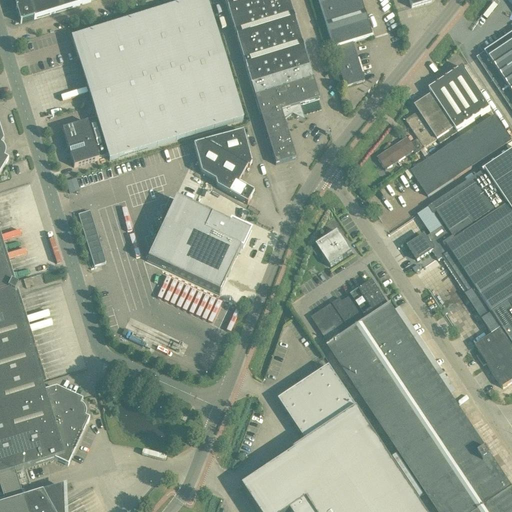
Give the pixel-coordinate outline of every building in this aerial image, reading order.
[(12,0),(20,25),(99,0),(12,0)] [(109,162),(243,121),(205,0),(200,0),(71,40),(97,123),(88,126),(87,124),(62,131),(74,169),(98,161),(98,159),(107,156),(109,162)] [(224,0),(227,10),(258,0),(224,0)] [(234,32),(292,14),(287,0),(258,0),(227,10),(234,32)] [(371,38),(359,0),(317,0),(344,88),(364,82),(352,44),(371,38)] [(408,0),(411,9),(431,3),(429,0),(408,0)] [(241,54),(299,36),(292,14),(234,32),(241,54)] [(511,34),(476,59),(511,112),(511,34)] [(248,76),(306,58),(299,36),(241,54),(248,76)] [(255,99),(313,81),(306,58),(248,76),(255,99)] [(417,140),(423,149),(437,140),(440,144),(456,133),(490,111),(465,73),(462,69),(458,72),(429,91),(432,96),(415,107),(418,112),(405,121),(417,140)] [(261,121),(300,109),(299,106),(319,100),(313,81),(255,99),(261,121)] [(268,143),(288,137),(283,121),(291,114),(302,115),(300,109),(261,121),(268,143)] [(427,198),(450,183),(496,152),(511,142),(494,117),(411,173),(427,198)] [(0,477),(54,461),(68,468),(89,421),(85,419),(85,418),(85,417),(86,416),(86,415),(86,414),(85,413),(85,412),(85,411),(84,410),(84,409),(83,409),(82,408),(82,407),(81,407),(80,406),(82,402),(56,390),(44,394),(41,385),(15,299),(14,297),(17,290),(11,287),(10,285),(0,251),(0,174),(8,161),(5,159),(6,152),(1,145),(3,142),(0,131),(0,477)] [(193,149),(243,177),(247,169),(248,170),(251,165),(242,133),(193,147),(193,149)] [(288,137),(268,143),(275,165),(295,159),(288,137)] [(423,149),(417,140),(411,145),(407,139),(376,159),(385,171),(413,153),(415,155),(423,149)] [(243,177),(193,149),(200,175),(215,183),(216,188),(247,206),(254,193),(238,184),(243,177)] [(511,155),(483,175),(511,217),(511,155)] [(432,252),(438,261),(436,262),(450,283),(458,278),(468,294),(511,264),(511,218),(483,175),(483,174),(429,209),(441,228),(431,235),(424,239),(429,245),(428,245),(432,252)] [(174,201),(146,263),(219,296),(240,251),(241,252),(250,234),(231,225),(230,227),(174,201)] [(90,213),(78,217),(94,269),(106,265),(90,213)] [(316,247),(322,255),(330,268),(352,253),(337,232),(316,247)] [(501,330),(511,346),(511,264),(468,294),(474,303),(479,310),(485,306),(501,330)] [(328,348),(437,511),(511,511),(511,490),(489,456),(491,455),(489,453),(488,454),(390,307),(389,307),(372,282),(342,302),(340,299),(310,318),(329,347),(328,348)] [(511,383),(511,346),(501,330),(475,348),(480,356),(476,358),(482,367),(486,365),(502,390),(511,383)] [(423,511),(329,369),(279,403),(307,445),(240,489),(255,511),(289,511),(291,511),(423,511)] [(33,497),(0,507),(0,511),(51,511),(47,504),(61,496),(59,490),(62,489),(62,488),(37,496),(33,497)] [(63,511),(62,488),(62,489),(59,490),(61,496),(47,504),(51,511),(63,511)]
